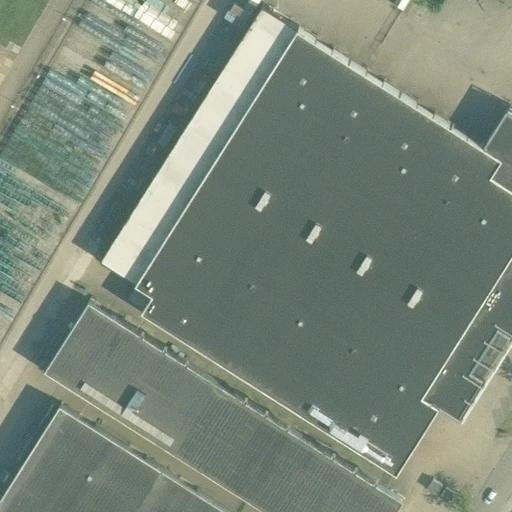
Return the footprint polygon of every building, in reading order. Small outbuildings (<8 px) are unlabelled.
[(263,3),(101,259),(154,293),(144,309),(225,360),(398,470),(441,403),(463,417),(511,340),(511,160),(485,143),(414,99),(263,3)] [(90,299),(46,368),(173,449),(272,511),(395,511),(404,498),(90,299)] [(234,511),(61,402),(0,498),(0,511),(234,511)] [(433,479),(428,488),(437,494),(442,485),(433,479)] [(440,496),(449,502),(455,493),(446,487),(440,496)]
